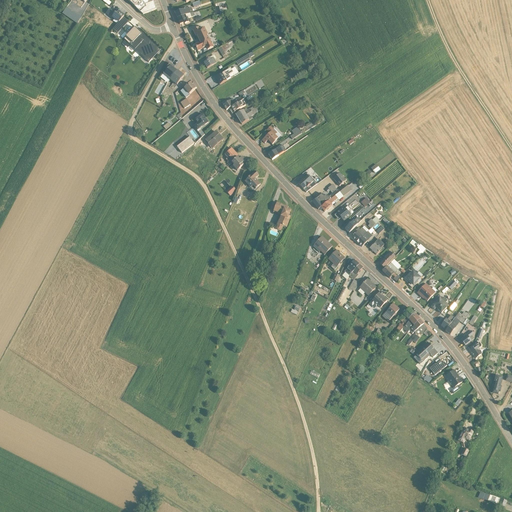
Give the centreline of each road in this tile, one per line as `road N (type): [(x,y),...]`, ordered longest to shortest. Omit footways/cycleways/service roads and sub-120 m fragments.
road 1 (track): [(318,511),(301,414),(205,189),(128,133),(178,42)]
road 2 (residential): [(173,28),(225,120),(444,340),(511,442)]
road 3 (track): [(427,0),(451,58),(511,154)]
